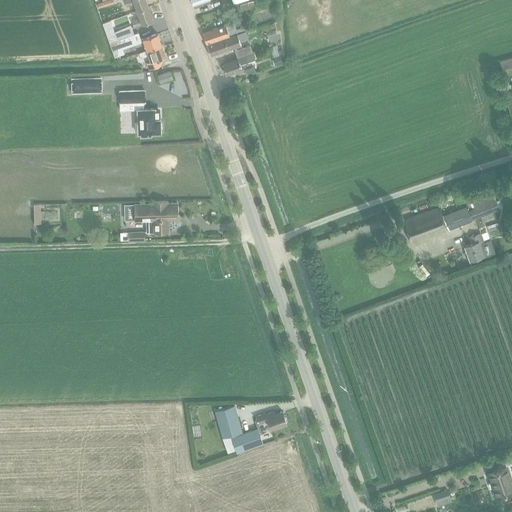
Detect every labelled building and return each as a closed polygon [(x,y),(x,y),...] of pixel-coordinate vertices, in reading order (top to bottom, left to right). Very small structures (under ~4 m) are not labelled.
[(112,0),(108,0),(97,4),(99,8),(114,3),(112,0)] [(134,4),(137,12),(148,8),(145,0),(126,0),(124,1),(126,7),(134,4)] [(262,7),(259,0),(255,0),(240,5),(242,11),(250,9),(250,11),(262,7)] [(134,28),(143,25),(153,21),(148,8),(137,12),(139,19),(131,21),(134,28)] [(111,21),(103,23),(109,43),(118,41),(115,32),(111,21)] [(203,33),(206,44),(247,29),(246,25),(236,29),(234,23),(203,33)] [(118,41),(123,39),(135,34),(132,25),(115,32),(118,41)] [(118,41),(109,43),(114,58),(121,55),(119,47),(130,44),(141,40),(138,33),(135,34),(123,39),(118,41)] [(237,34),(216,42),(207,45),(210,56),(240,45),(237,34)] [(146,51),(161,46),(157,35),(143,40),(146,51)] [(149,70),(152,69),(161,66),(159,60),(165,58),(161,46),(146,51),(139,53),(140,59),(148,56),(150,62),(147,63),(149,70)] [(238,58),(252,53),(250,46),(235,51),(238,58)] [(238,58),(232,61),(222,64),(226,75),(235,72),(235,74),(242,71),(240,65),(254,59),(252,54),(238,59),(238,58)] [(125,58),(127,63),(134,61),(132,55),(125,58)] [(280,57),(272,60),(275,66),(282,63),(280,57)] [(511,58),(500,61),(504,77),(511,74),(511,58)] [(244,70),(246,76),(256,72),(253,67),(244,70)] [(160,83),(162,87),(173,84),(171,79),(172,78),(170,71),(157,76),(160,83)] [(102,92),(101,79),(72,80),(72,93),(102,92)] [(161,129),(162,128),(162,124),(160,123),(160,119),(158,119),(158,109),(144,109),(144,102),(145,102),(145,91),(120,91),(120,103),(136,103),(136,110),(138,110),(138,122),(135,122),(136,131),(139,131),(139,133),(141,133),(141,136),(151,136),(151,133),(161,133),(161,129)] [(450,230),(476,220),(480,229),(484,227),(481,218),(500,211),(499,209),(503,207),(500,200),(496,202),(496,201),(474,209),(472,203),(466,205),(467,206),(444,215),(450,230)] [(168,201),(158,201),(153,202),(153,204),(135,204),(135,221),(146,221),(146,233),(168,232),(168,220),(178,220),(177,203),(168,203),(168,201)] [(42,224),(41,204),(34,204),(34,224),(42,224)] [(413,245),(422,242),(448,233),(447,230),(444,221),(439,207),(404,220),(413,245)] [(497,223),(487,226),(489,232),(499,229),(497,223)] [(145,232),(128,232),(120,233),(120,241),(128,241),(145,241),(145,232)] [(472,244),(465,246),(467,252),(466,253),(465,255),(466,258),(467,259),(469,258),(470,260),(479,257),(483,256),(483,258),(495,254),(490,240),(484,242),(481,233),(479,234),(470,237),(472,244)] [(192,250),(162,251),(162,262),(192,261),(192,250)] [(421,278),(425,274),(414,264),(411,267),(421,278)] [(224,276),(226,285),(236,282),(233,274),(224,276)] [(234,406),(215,412),(223,438),(242,432),(234,406)] [(271,429),(277,427),(287,424),(282,411),(275,414),(274,411),(264,415),(263,414),(256,416),(258,424),(268,421),(271,429)] [(248,433),(232,439),(238,454),(254,448),(264,444),(259,433),(258,429),(257,429),(248,433)] [(511,485),(506,468),(488,474),(492,483),(489,484),(491,489),(493,488),(497,497),(500,496),(501,501),(503,502),(511,500),(511,498),(511,495),(511,491),(511,490),(511,485)] [(450,499),(448,491),(434,495),(437,503),(450,499)] [(434,506),(435,511),(437,511),(452,508),(450,502),(434,506)]
